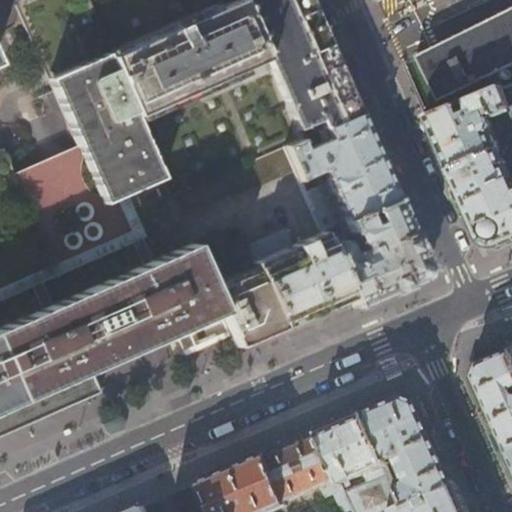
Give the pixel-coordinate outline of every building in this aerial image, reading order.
[(0,435),(99,392),(88,370),(131,353),(168,337),(177,357),(228,336),(210,291),(188,241),(177,217),(167,195),(156,171),(79,0),(34,0),(21,6),(86,155),(49,172),(18,187),(1,148),(0,148),(0,435)] [(79,0),(156,171),(167,195),(283,145),(358,113),(326,41),(307,0),(79,0)] [(511,6),(417,58),(440,103),(511,65),(511,6)] [(499,119),(511,113),(511,111),(511,108),(503,90),(501,87),(425,118),(443,161),(448,170),(499,148),(511,142),(511,133),(500,139),(494,125),(493,123),(491,122),(490,121),(488,121),(487,122),(487,120),(496,117),(496,118),(496,119),(497,119),(498,119),(499,119)] [(380,163),(358,113),(283,145),(293,169),(298,180),(321,170),(327,181),(303,191),(320,230),(364,211),(372,208),(395,198),(380,163)] [(229,197),(293,169),(283,145),(167,195),(177,217),(228,195),(229,197)] [(505,161),(499,148),(448,170),(479,243),(494,249),(511,241),(511,182),(510,179),(511,178),(511,176),(511,175),(508,169),(511,166),(511,160),(511,158),(505,161)] [(321,232),(350,298),(355,308),(388,294),(420,280),(422,274),(425,266),(395,198),(372,208),(377,220),(369,223),(364,211),(320,230),(321,232)] [(246,246),(256,270),(282,328),(316,313),(350,298),(321,232),(291,246),(283,230),(246,246)] [(256,270),(210,291),(228,336),(236,349),(253,341),(282,328),(256,270)] [(511,354),(509,349),(493,357),(479,363),(473,377),(490,414),(506,449),(511,446),(511,354)] [(384,404),(363,413),(385,460),(395,456),(408,483),(397,488),(404,505),(455,482),(436,440),(418,400),(404,395),(384,404)] [(326,429),(317,433),(338,477),(344,489),(355,511),(388,511),(404,505),(397,488),(385,460),(363,413),(326,429)] [(272,453),(267,455),(287,501),(321,485),(338,477),(317,433),(272,453)] [(274,511),(289,506),(287,501),(267,455),(200,485),(212,511),(274,511)] [(344,489),(338,477),(321,485),(327,498),(333,495),(344,489)] [(468,511),(467,509),(455,482),(404,505),(388,511),(468,511)] [(355,511),(344,489),(333,495),(340,511),(355,511)]
